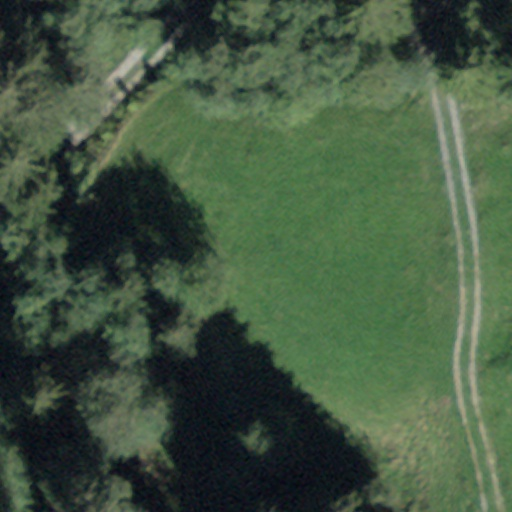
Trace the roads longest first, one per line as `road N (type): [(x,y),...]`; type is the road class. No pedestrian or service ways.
road 1 (track): [(493,511),(468,392),(472,269),(424,0)]
road 2 (track): [(0,232),(69,134),(193,0)]
